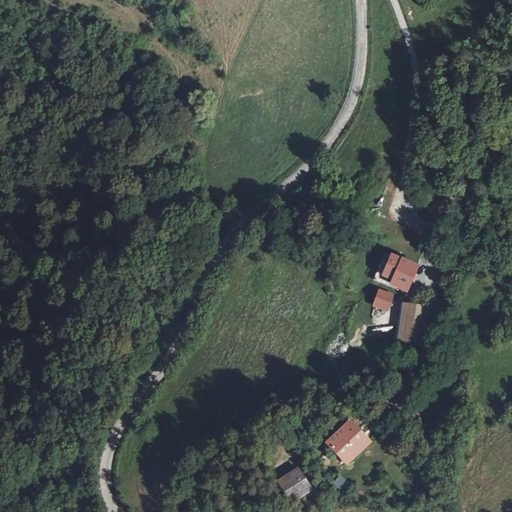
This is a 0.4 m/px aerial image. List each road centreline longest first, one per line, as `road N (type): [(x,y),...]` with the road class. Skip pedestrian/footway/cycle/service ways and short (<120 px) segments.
road 1 (tertiary): [(114,511),(104,471),(111,440),(187,327),(229,238),(315,162),(352,103),(361,0)]
road 2 (residential): [(392,0),(412,57),(414,93),(402,208),(425,262)]
road 3 (unclassified): [(425,262),(443,317),(436,349),(383,404),(350,404)]
